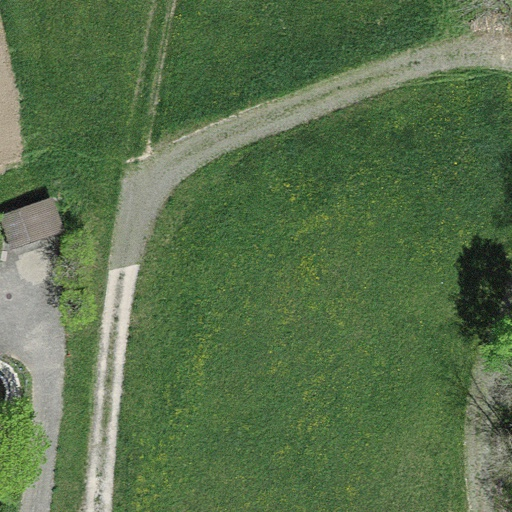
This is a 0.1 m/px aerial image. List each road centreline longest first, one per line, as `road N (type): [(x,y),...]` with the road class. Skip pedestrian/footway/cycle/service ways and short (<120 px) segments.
road 1 (residential): [(511,44),(198,157),(131,214),(76,511)]
road 2 (residential): [(494,511),(469,407),(511,258)]
road 3 (track): [(170,0),(131,214)]
